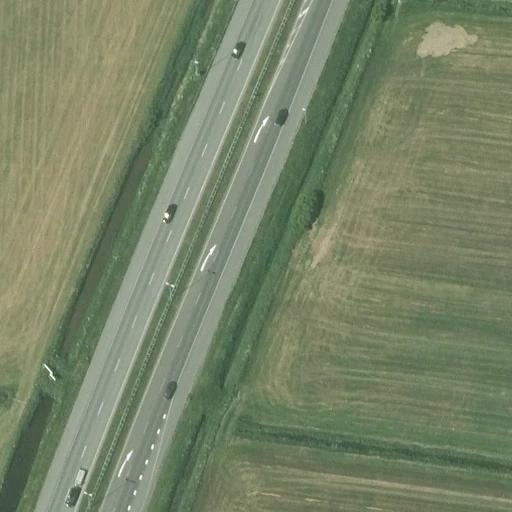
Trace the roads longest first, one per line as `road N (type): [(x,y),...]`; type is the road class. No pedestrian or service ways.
road 1 (trunk): [(114,511),(320,0)]
road 2 (trunk): [(260,0),(57,511)]
